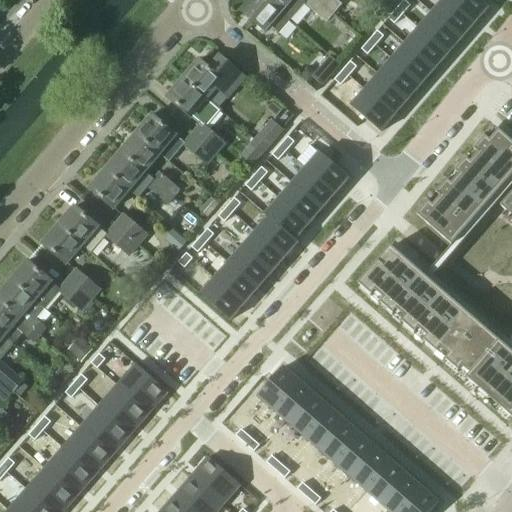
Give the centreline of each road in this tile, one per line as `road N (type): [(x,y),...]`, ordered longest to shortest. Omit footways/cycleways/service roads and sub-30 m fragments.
road 1 (residential): [(102,511),(392,177)]
road 2 (residential): [(0,228),(191,5)]
road 3 (residential): [(392,177),(191,5)]
road 4 (residential): [(392,177),(500,54)]
